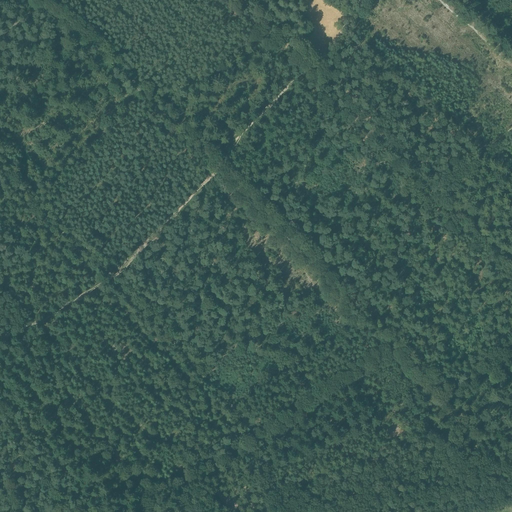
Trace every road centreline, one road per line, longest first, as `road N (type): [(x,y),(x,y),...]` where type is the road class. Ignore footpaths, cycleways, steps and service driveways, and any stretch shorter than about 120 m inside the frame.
road 1 (track): [(218,164),(453,402),(511,346)]
road 2 (track): [(218,164),(124,272),(0,340)]
road 3 (track): [(40,0),(81,26),(218,164)]
road 4 (track): [(366,511),(420,488),(502,488),(511,480)]
road 5 (track): [(321,62),(218,164)]
